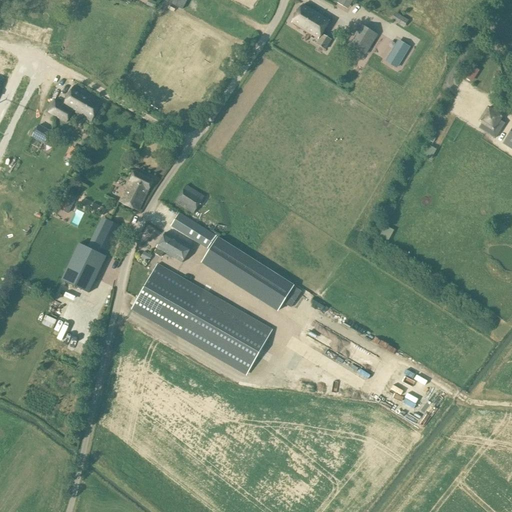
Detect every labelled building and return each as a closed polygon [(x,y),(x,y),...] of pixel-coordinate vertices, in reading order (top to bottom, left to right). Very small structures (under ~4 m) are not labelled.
[(11,37),(34,46),(42,26),(45,27),(56,0),(33,0),(23,26),(16,24),(11,37)] [(169,0),(168,2),(182,9),(186,0),(169,0)] [(329,21),(304,5),(292,23),(318,39),(318,38),(321,39),(317,45),(325,50),(331,40),(323,35),(323,36),(320,35),(329,21)] [(396,12),(392,18),(404,26),(408,19),(396,12)] [(377,34),(364,27),(352,47),(365,54),(377,34)] [(398,40),(386,60),(397,67),(409,47),(398,40)] [(0,73),(4,75),(12,54),(0,48),(0,73)] [(7,80),(29,90),(34,79),(25,75),(30,63),(17,58),(7,80)] [(466,77),(472,81),(480,70),(473,66),(466,77)] [(48,113),(65,123),(72,111),(91,122),(102,103),(74,86),(63,104),(53,98),(46,110),(49,111),(48,113)] [(502,116),(488,108),(480,121),(482,123),(479,128),(495,138),(505,123),(500,120),(502,116)] [(5,133),(14,138),(27,114),(18,110),(5,133)] [(31,137),(43,144),(50,131),(38,125),(31,137)] [(511,130),(503,143),(511,148),(511,130)] [(428,144),(423,156),(433,160),(438,148),(428,144)] [(73,164),(75,161),(76,161),(80,154),(71,150),(67,157),(69,157),(66,161),(66,162),(66,164),(67,165),(69,166),(70,166),(72,165),(73,164)] [(120,202),(138,211),(153,181),(135,172),(120,202)] [(175,203),(193,214),(204,197),(187,186),(175,203)] [(56,207),(68,213),(76,197),(65,191),(56,207)] [(179,213),(171,226),(207,249),(216,237),(179,213)] [(79,243),(62,280),(89,293),(106,257),(121,226),(106,219),(92,250),(79,243)] [(381,236),(390,240),(395,230),(386,225),(381,236)] [(157,248),(154,253),(161,257),(164,252),(168,254),(168,255),(182,263),(191,248),(189,247),(177,240),(165,233),(157,248)] [(260,264),(226,243),(218,237),(202,263),(210,268),(244,290),(278,311),(286,298),(294,286),(260,264)] [(132,309),(245,375),(271,331),(158,265),(132,309)] [(295,287),(284,303),(291,307),(301,291),(295,287)] [(55,296),(51,306),(63,312),(68,302),(55,296)] [(92,330),(101,305),(96,304),(87,328),(92,330)] [(365,381),(369,374),(354,364),(349,370),(365,381)]
